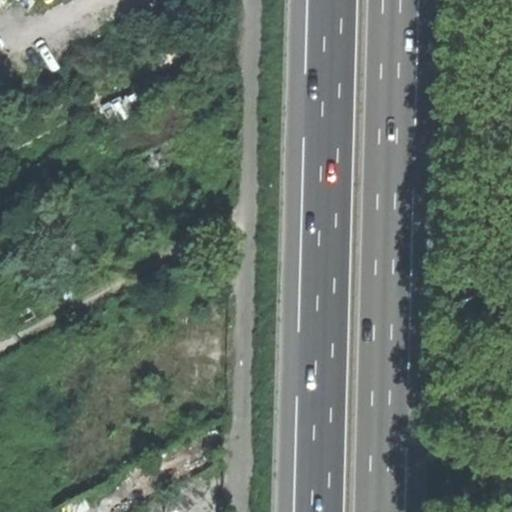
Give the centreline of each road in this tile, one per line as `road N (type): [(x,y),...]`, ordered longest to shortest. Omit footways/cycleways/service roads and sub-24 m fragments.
road 1 (trunk): [(379,511),(393,0)]
road 2 (trunk): [(334,0),(320,511)]
road 3 (unclassified): [(252,0),(239,511)]
road 4 (track): [(469,0),(456,511)]
